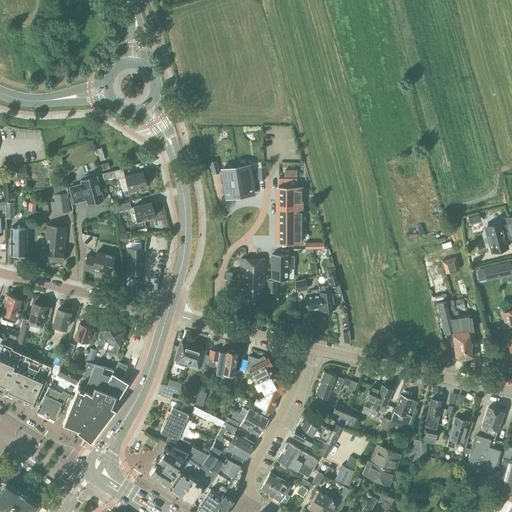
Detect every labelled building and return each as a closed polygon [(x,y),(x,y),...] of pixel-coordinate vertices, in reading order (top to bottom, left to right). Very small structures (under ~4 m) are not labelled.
[(101,147),(96,149),(100,160),(105,159),(101,147)] [(210,162),(213,174),(219,172),(216,161),(210,162)] [(240,196),(254,194),(252,186),(255,185),(254,178),(251,179),(249,165),(235,167),(240,196)] [(26,179),(26,167),(17,167),(17,179),(26,179)] [(235,167),(222,169),(224,183),(221,183),(222,190),(225,190),(226,198),(240,196),(235,167)] [(116,176),(114,170),(102,173),(103,180),(116,176)] [(146,185),(142,171),(124,176),(128,190),(146,185)] [(86,197),(88,205),(103,200),(101,192),(99,183),(96,175),(93,176),(92,175),(91,174),(85,176),(84,177),(84,178),(81,179),(82,184),(78,185),(70,187),(74,203),(83,200),(82,199),(86,197)] [(279,188),(279,204),(301,204),(301,188),(301,187),(296,187),(296,178),(279,178),(278,187),(278,188),(279,188)] [(54,193),(55,201),(50,202),(51,212),(56,211),(69,210),(67,192),(66,192),(66,185),(53,186),(54,193)] [(151,201),(133,207),(137,221),(155,216),(151,201)] [(6,202),(6,212),(6,218),(14,218),(14,202),(6,202)] [(124,203),(111,206),(118,231),(125,231),(123,224),(121,224),(118,211),(125,209),(124,203)] [(301,204),(279,204),(279,226),(301,226),(301,204)] [(486,236),(491,252),(506,248),(503,236),(510,234),(511,237),(511,216),(506,218),(507,223),(500,225),(500,223),(485,227),(488,236),(486,236)] [(44,247),(40,247),(39,259),(62,261),(65,226),(47,225),(44,247)] [(301,242),(301,226),(279,226),(279,242),(278,242),(301,243),(301,242)] [(26,227),(10,227),(10,254),(27,254),(26,227)] [(119,232),(119,241),(127,242),(127,233),(119,232)] [(133,275),(138,275),(139,273),(142,273),(142,249),(128,248),(128,258),(129,258),(129,272),(132,272),(133,275)] [(87,255),(84,269),(96,272),(97,269),(110,272),(114,256),(96,251),(95,257),(87,255)] [(272,254),(271,278),(288,278),(288,268),(294,269),(294,255),(288,256),(288,254),(272,254)] [(456,256),(442,260),(446,273),(460,269),(456,256)] [(264,258),(241,259),(241,286),(238,286),(237,296),(264,297),(264,258)] [(483,267),(483,268),(486,279),(486,280),(511,274),(511,270),(510,261),(483,267)] [(334,296),(337,295),(335,285),(339,284),(335,271),(328,273),(328,285),(326,285),(318,286),(319,289),(319,293),(320,293),(322,310),(325,309),(325,311),(331,310),(331,309),(335,308),(334,296)] [(305,278),(295,280),(297,290),(297,291),(307,289),(305,278)] [(322,310),(320,293),(319,293),(319,289),(311,290),(312,292),(307,292),(307,295),(306,295),(308,311),(313,310),(313,311),(319,311),(319,309),(321,309),(321,310),(322,310)] [(0,317),(0,319),(7,322),(8,320),(13,322),(15,317),(17,318),(20,309),(18,308),(21,300),(15,298),(14,296),(11,295),(10,296),(8,295),(0,317)] [(456,310),(455,310),(453,300),(437,303),(444,333),(453,332),(461,331),(459,317),(458,310),(456,310)] [(23,320),(19,334),(17,334),(15,341),(12,348),(24,353),(25,349),(22,348),(23,344),(24,345),(29,325),(40,328),(43,315),(49,317),(51,309),(45,308),(46,306),(34,303),(29,322),(23,320)] [(57,309),(53,325),(66,328),(70,312),(57,309)] [(511,310),(502,312),(511,353),(511,352),(511,310)] [(471,316),(459,317),(461,331),(465,358),(473,357),(471,341),(473,340),(473,336),(470,336),(470,333),(474,332),(471,316)] [(110,341),(116,325),(113,324),(113,323),(109,321),(108,322),(105,321),(96,347),(101,349),(104,339),(110,341)] [(92,327),(80,323),(74,338),(86,342),(92,327)] [(116,325),(110,341),(114,343),(110,353),(116,355),(126,329),(123,328),(123,326),(119,325),(117,326),(116,325)] [(15,341),(17,334),(18,331),(7,327),(4,336),(15,340),(14,340),(15,341)] [(461,331),(453,332),(454,334),(453,334),(453,338),(450,338),(453,360),(465,358),(461,331)] [(50,365),(44,362),(23,354),(24,353),(12,348),(15,341),(14,340),(14,341),(2,336),(2,337),(0,337),(0,387),(4,389),(3,392),(14,397),(16,398),(15,400),(20,402),(21,400),(23,401),(34,406),(48,375),(48,376),(53,366),(53,365),(51,364),(50,365)] [(64,357),(63,358),(67,359),(69,353),(70,354),(74,344),(68,342),(64,351),(63,351),(62,356),(64,357)] [(180,343),(176,359),(174,363),(175,364),(174,365),(181,367),(181,365),(186,367),(187,366),(193,347),(180,343)] [(193,347),(187,366),(191,367),(192,364),(199,366),(204,350),(193,347)] [(89,348),(86,359),(93,361),(96,350),(89,348)] [(219,351),(210,349),(207,365),(217,367),(216,374),(224,375),(225,372),(232,374),(236,354),(234,350),(230,349),(227,352),(219,350),(219,351)] [(44,362),(50,365),(51,364),(56,355),(49,351),(44,362)] [(67,410),(80,374),(60,364),(63,358),(64,357),(62,356),(56,354),(56,355),(51,364),(53,365),(53,366),(48,376),(59,381),(56,387),(50,384),(48,387),(37,409),(38,412),(55,419),(61,407),(66,409),(67,410)] [(258,382),(273,374),(268,365),(270,364),(267,358),(266,359),(263,356),(258,358),(249,355),(243,354),(239,367),(245,369),(248,370),(250,369),(254,376),(251,377),(254,384),(258,382)] [(66,415),(62,423),(77,429),(76,431),(91,441),(115,408),(111,406),(113,402),(114,399),(115,396),(119,397),(128,382),(121,378),(112,372),(114,370),(112,369),(112,370),(100,366),(93,363),(85,361),(80,374),(67,410),(65,415),(66,415)] [(114,370),(112,372),(121,378),(127,365),(118,361),(114,370)] [(348,386),(351,380),(344,378),(344,379),(323,372),(320,380),(340,388),(342,383),(348,386)] [(273,374),(258,382),(265,397),(257,400),(256,399),(253,402),(253,403),(254,403),(252,407),(258,411),(260,407),(265,410),(271,412),(277,395),(283,392),(281,388),(283,387),(280,382),(277,383),(273,374)] [(340,388),(320,380),(315,394),(329,399),(333,391),(338,393),(340,388)] [(357,383),(351,380),(348,386),(347,390),(353,393),(353,392),(357,383)] [(176,400),(179,391),(180,389),(163,384),(160,395),(176,400)] [(381,389),(371,385),(365,398),(375,403),(370,413),(375,415),(378,409),(383,411),(392,390),(382,386),(381,389)] [(199,390),(195,404),(203,406),(206,393),(199,390)] [(183,393),(179,391),(176,400),(192,405),(194,400),(182,396),(183,393)] [(401,395),(390,420),(386,430),(403,436),(415,406),(411,405),(413,400),(401,395)] [(421,426),(421,427),(436,430),(437,430),(438,424),(437,424),(442,401),(431,399),(428,413),(427,413),(425,422),(422,421),(421,426)] [(336,402),(329,420),(351,429),(359,412),(336,402)] [(172,406),(167,418),(188,428),(192,421),(186,418),(188,413),(172,406)] [(229,424),(225,421),(194,406),(191,413),(221,427),(217,434),(249,452),(253,444),(235,433),(235,432),(227,428),(229,424)] [(239,413),(263,427),(268,419),(249,408),(247,411),(242,408),(239,413)] [(480,478),(496,487),(503,457),(507,443),(495,440),(498,429),(499,429),(504,412),(488,408),(483,425),(482,425),(481,430),(483,430),(481,434),(475,434),(470,449),(465,448),(459,466),(474,475),(480,478)] [(239,413),(236,419),(241,422),(240,425),(258,435),(263,427),(239,413)] [(225,421),(229,424),(236,428),(239,422),(227,416),(225,421)] [(297,426),(314,435),(315,434),(319,437),(325,440),(333,444),(342,427),(334,423),(332,428),(319,421),(317,425),(302,416),(297,426)] [(386,430),(390,420),(383,417),(379,427),(386,430)] [(188,428),(167,418),(161,432),(177,439),(179,433),(185,436),(188,428)] [(458,437),(463,420),(455,418),(446,447),(455,449),(457,442),(459,437),(458,437)] [(469,422),(463,420),(458,437),(459,437),(457,442),(466,445),(469,436),(465,435),(469,422)] [(316,441),(319,437),(315,434),(314,435),(297,426),(292,435),(309,444),(312,439),(316,441)] [(436,430),(421,427),(421,440),(421,452),(424,452),(424,442),(434,443),(436,430)] [(222,444),(217,453),(216,454),(225,458),(239,466),(243,458),(245,459),(249,452),(217,434),(214,440),(222,444)] [(179,438),(175,448),(187,453),(193,444),(179,438)] [(421,440),(414,439),(411,454),(420,455),(420,452),(421,452),(421,440)] [(222,444),(214,440),(210,449),(217,453),(222,444)] [(332,445),(324,441),(317,453),(325,457),(332,445)] [(287,442),(277,459),(307,477),(311,471),(313,472),(314,470),(312,469),(317,461),(313,459),(314,458),(287,442)] [(181,495),(199,466),(209,453),(193,444),(187,453),(176,469),(180,471),(169,487),(169,488),(168,490),(175,494),(176,492),(181,495)] [(377,445),(370,462),(394,472),(400,454),(377,445)] [(152,465),(154,466),(149,474),(166,485),(176,469),(187,453),(175,448),(173,447),(170,451),(167,449),(168,449),(166,448),(157,461),(155,460),(152,465)] [(365,451),(362,458),(367,460),(370,453),(365,451)] [(511,451),(510,459),(503,457),(496,487),(504,492),(506,493),(511,478),(511,451)] [(205,488),(207,486),(222,462),(209,453),(199,466),(181,495),(192,503),(203,487),(205,488)] [(344,466),(341,464),(334,480),(348,486),(359,461),(349,456),(344,466)] [(222,462),(207,486),(209,488),(197,507),(204,511),(224,511),(232,499),(242,467),(239,466),(225,458),(222,462)] [(394,472),(370,462),(365,475),(389,485),(394,472),(393,472),(394,472)] [(270,472),(260,489),(270,494),(279,500),(285,503),(290,495),(284,492),(289,483),(292,485),(294,481),(287,477),(285,480),(280,477),(270,472)] [(323,475),(318,472),(311,482),(317,486),(323,475)] [(475,486),(480,478),(474,475),(470,483),(475,486)] [(361,478),(355,476),(352,484),(358,486),(361,478)] [(511,511),(511,478),(506,493),(504,492),(495,505),(490,511),(511,511)] [(302,486),(307,488),(308,489),(311,484),(302,479),(298,486),(301,487),(302,486)] [(33,511),(39,504),(5,483),(0,490),(0,511),(33,511)] [(302,486),(301,487),(297,494),(302,497),(307,489),(307,488),(302,486)] [(350,489),(344,486),(338,497),(343,501),(350,489)] [(391,504),(394,498),(385,493),(384,495),(374,489),(371,493),(385,500),(391,504)] [(318,511),(328,496),(318,491),(308,508),(314,511),(314,510),(318,511)] [(369,511),(370,511),(377,499),(370,495),(364,507),(361,511),(369,511)] [(330,511),(337,502),(328,496),(318,511),(330,511)]
